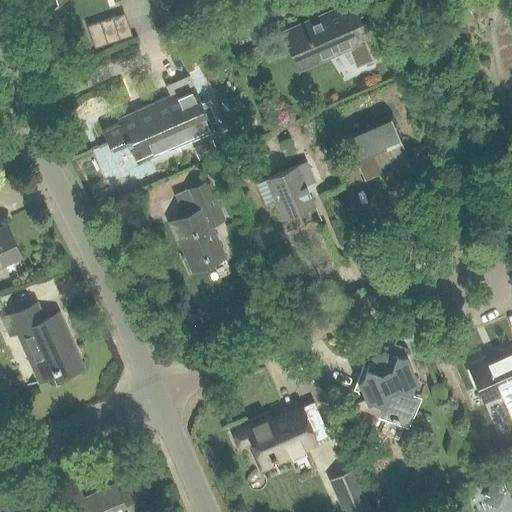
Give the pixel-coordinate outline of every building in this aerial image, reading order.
[(63,0),(51,11),(52,12),(65,0),(63,0)] [(372,19),(361,24),(352,2),(283,32),(299,70),(349,49),(357,67),(387,54),(372,19)] [(101,21),(89,26),(97,48),(110,44),(101,21)] [(214,132),(203,104),(191,76),(166,86),(170,96),(118,118),(120,122),(106,129),(104,131),(104,134),(110,145),(127,138),(136,159),(168,146),(170,150),(214,132)] [(399,94),(353,115),(373,158),(393,149),(403,171),(390,177),(398,194),(437,176),(399,94)] [(306,162),(267,179),(277,204),(284,220),(316,206),(307,185),(314,182),(306,162)] [(158,180),(153,169),(143,174),(147,184),(158,180)] [(194,272),(225,258),(210,224),(222,219),(206,183),(183,194),(191,216),(171,225),(181,249),(183,248),(194,272)] [(390,195),(373,203),(386,231),(403,223),(390,195)] [(0,266),(19,259),(5,226),(0,228),(0,266)] [(368,231),(350,239),(361,264),(378,256),(368,231)] [(55,374),(57,379),(84,367),(59,312),(44,319),(37,303),(2,318),(10,336),(18,332),(40,381),(55,374)] [(360,385),(367,400),(355,405),(365,426),(374,430),(379,416),(408,427),(420,397),(412,394),(417,380),(407,360),(384,352),(372,358),(360,385)] [(469,365),(485,400),(502,393),(511,416),(511,353),(501,359),(498,352),(469,365)] [(245,427),(261,464),(289,452),(292,460),(305,454),(303,450),(316,444),(315,441),(328,435),(315,407),(302,413),(300,407),(272,420),(270,416),(245,427)] [(363,511),(370,509),(353,470),(330,481),(343,511),(363,511)] [(71,495),(72,498),(71,499),(69,500),(68,501),(67,502),(66,504),(65,505),(65,507),(64,509),(65,510),(65,511),(145,511),(134,486),(120,492),(116,482),(105,486),(103,481),(71,495)]
